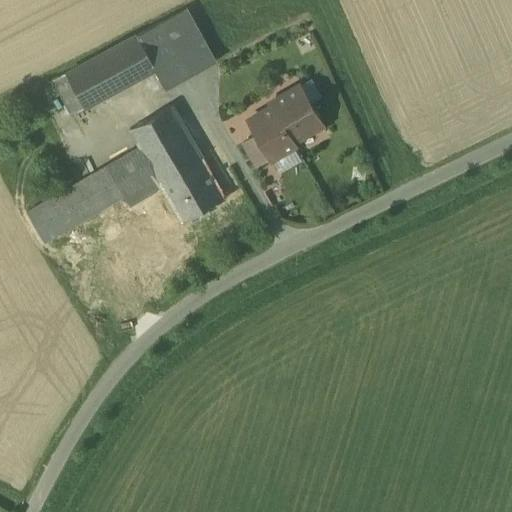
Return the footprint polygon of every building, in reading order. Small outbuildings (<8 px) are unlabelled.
[(179,51),(192,74),(216,61),(187,8),(164,20),(179,51)] [(152,65),(179,51),(164,20),(52,80),(70,114),(154,68),(152,65)] [(152,65),(154,68),(165,88),(192,74),(179,51),(152,65)] [(248,120),(270,159),(295,145),(293,141),(322,125),(299,85),(269,103),(271,106),(248,120)] [(182,220),(223,196),(171,105),(129,129),(139,146),(106,165),(124,196),(130,206),(163,187),(169,197),(179,215),(182,220)] [(124,196),(106,165),(26,211),(44,242),(124,196)] [(179,215),(169,197),(160,203),(171,221),(179,215)]
